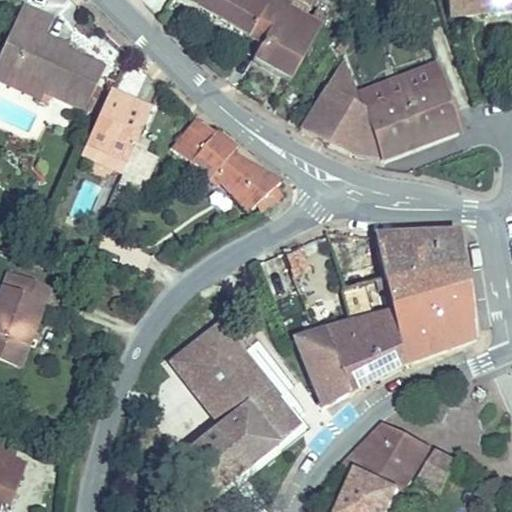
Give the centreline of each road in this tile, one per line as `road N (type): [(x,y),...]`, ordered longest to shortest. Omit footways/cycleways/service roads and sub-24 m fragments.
road 1 (tertiary): [(324,195),(204,270),(162,310),(104,435),(90,511)]
road 2 (tertiary): [(298,511),(320,466),(373,414),(400,395),(495,358)]
road 3 (tertiary): [(242,126),(108,0)]
road 4 (tertiary): [(324,195),(384,216),(485,222)]
road 5 (tertiary): [(485,222),(447,200),(342,174)]
road 6 (tertiary): [(485,222),(511,350)]
